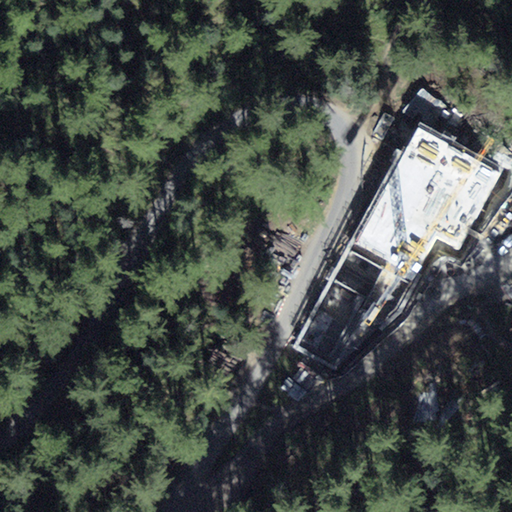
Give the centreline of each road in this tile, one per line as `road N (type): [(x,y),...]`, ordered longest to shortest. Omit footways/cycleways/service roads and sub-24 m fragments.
road 1 (unclassified): [(171,511),(327,248),(360,170),(355,133),(338,110),(304,97),(213,131),(168,185),(80,355),(0,442)]
road 2 (track): [(173,511),(351,367)]
road 3 (track): [(351,367),(400,315),(432,295),(511,269)]
